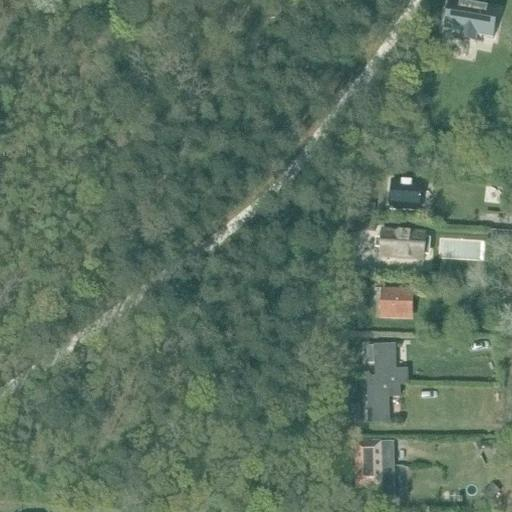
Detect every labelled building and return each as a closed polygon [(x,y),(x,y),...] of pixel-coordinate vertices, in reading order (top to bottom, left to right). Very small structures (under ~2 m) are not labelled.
[(449,2),(443,31),(459,34),(458,41),(459,42),(459,38),(475,41),(475,45),(476,45),(477,38),(493,41),(499,11),(449,2)] [(387,208),(417,210),(419,182),(389,180),(387,208)] [(381,230),(379,261),(424,264),(426,233),(381,230)] [(382,292),(381,318),(393,318),(393,313),(412,314),(413,294),(382,292)] [(400,384),(400,386),(408,386),(408,374),(395,374),(393,348),(377,349),(378,384),(400,384)] [(400,384),(378,384),(379,386),(369,386),(370,425),(387,424),(386,398),(401,397),(400,386),(400,384)] [(359,405),(351,406),(352,419),(360,419),(359,405)] [(354,446),(354,468),(394,467),(394,444),(380,444),(380,446),(354,446)] [(394,467),(354,468),(355,490),(369,490),(369,504),(395,503),(394,467)] [(489,503),(500,493),(492,485),(481,495),(489,503)] [(356,492),(355,503),(366,504),(366,492),(356,492)]
